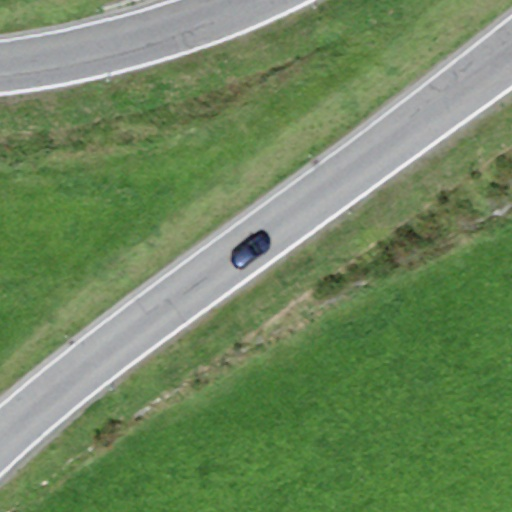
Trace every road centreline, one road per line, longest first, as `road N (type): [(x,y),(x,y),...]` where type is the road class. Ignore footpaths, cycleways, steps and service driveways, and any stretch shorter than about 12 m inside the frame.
road 1 (tertiary): [(511,47),(0,433)]
road 2 (tertiary): [(0,65),(129,40),(244,0)]
